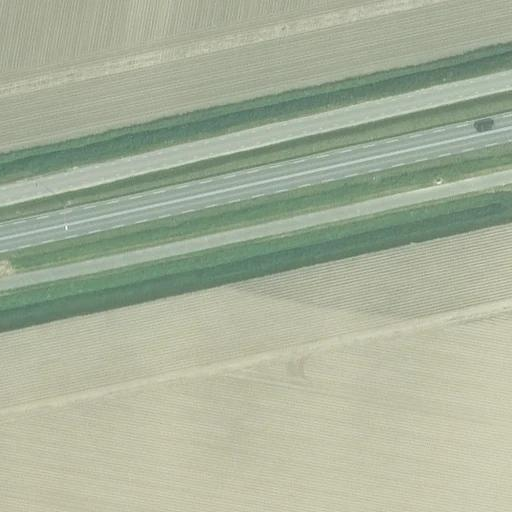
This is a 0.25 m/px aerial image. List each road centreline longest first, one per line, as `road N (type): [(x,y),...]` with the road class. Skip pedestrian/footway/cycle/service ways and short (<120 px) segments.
road 1 (unclassified): [(511,80),(0,197)]
road 2 (secondary): [(0,239),(511,127)]
road 3 (unclassified): [(0,285),(511,177)]
